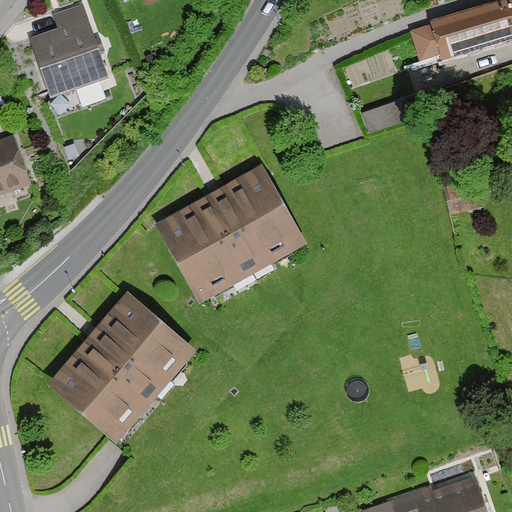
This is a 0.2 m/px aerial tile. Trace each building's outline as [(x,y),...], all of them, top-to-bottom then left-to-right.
[(511,0),(493,0),(431,17),(410,27),(411,30),(420,59),(443,51),(444,54),(511,33),(511,0)] [(85,7),(53,17),(58,30),(35,37),(55,95),(108,77),(85,7)] [(397,94),(362,108),(370,129),(405,115),(397,94)] [(0,199),(27,193),(13,138),(0,141),(0,199)] [(265,168),(161,226),(204,303),(308,245),(265,168)] [(196,353),(129,298),(56,386),(123,441),(196,353)] [(428,492),(393,502),(396,511),(487,511),(478,483),(430,498),(428,492)]
